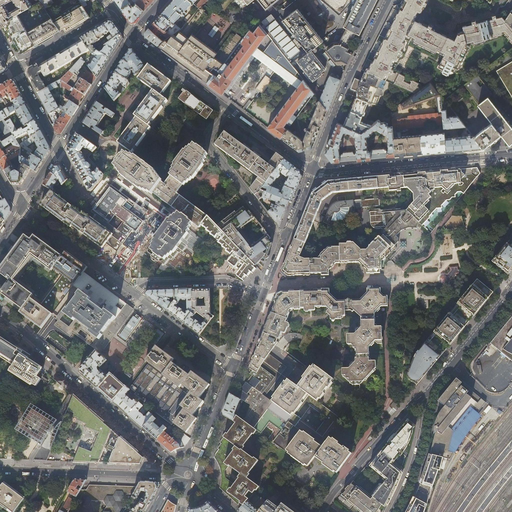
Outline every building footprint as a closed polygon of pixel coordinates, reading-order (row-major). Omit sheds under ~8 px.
[(0,0),(0,24),(2,28),(11,23),(9,19),(12,17),(18,14),(33,6),(31,3),(30,3),(27,0),(0,0)] [(45,9),(53,3),(50,0),(48,0),(42,5),(45,9)] [(115,0),(121,8),(122,9),(133,1),(132,0),(115,0)] [(132,0),(133,1),(134,2),(136,3),(144,10),(150,4),(153,0),(132,0)] [(193,4),(189,0),(173,0),(172,2),(162,13),(174,23),(177,18),(179,18),(180,17),(180,16),(181,15),(183,17),(185,15),(181,12),(183,10),(186,13),(187,12),(185,10),(186,9),(187,9),(187,8),(188,8),(188,7),(191,3),(192,4),(193,4)] [(241,0),(236,0),(235,1),(241,8),(245,5),(241,0)] [(241,0),(245,5),(246,4),(243,0),(244,0),(245,0),(258,0),(266,10),(278,0),(241,0)] [(357,0),(344,26),(347,28),(339,44),(335,44),(328,49),(323,42),(324,41),(297,8),(283,19),(297,37),(294,38),(300,45),(302,44),(309,52),(298,61),(305,71),(303,72),(310,80),(312,79),(313,80),(322,73),(321,72),(325,68),(317,58),(327,50),(336,62),(336,61),(336,62),(341,62),(341,61),(347,64),(352,54),(347,51),(356,33),(359,34),(376,0),(357,0)] [(328,0),(338,9),(346,0),(328,0)] [(422,12),(427,2),(425,0),(403,0),(403,2),(401,2),(400,5),(417,13),(419,11),(422,12)] [(131,4),(134,2),(133,1),(122,9),(126,16),(131,21),(134,21),(139,17),(144,10),(136,3),(133,6),(131,4)] [(42,5),(40,2),(37,3),(33,6),(18,14),(27,32),(52,18),(45,9),(42,5)] [(87,13),(81,4),(79,2),(60,14),(62,18),(60,19),(59,17),(54,21),(61,30),(66,27),(67,29),(71,27),(72,28),(77,25),(90,17),(87,14),(87,13)] [(377,52),(387,30),(400,5),(401,2),(395,5),(394,4),(389,15),(383,27),(378,38),(372,49),(365,62),(362,69),(365,71),(370,61),(371,61),(373,57),(374,57),(377,52)] [(195,37),(192,34),(206,15),(203,13),(208,7),(204,4),(198,8),(191,16),(187,22),(181,29),(171,35),(157,45),(162,49),(167,53),(180,63),(206,82),(209,84),(212,80),(215,75),(211,73),(214,68),(218,71),(224,63),(233,51),(243,38),(245,35),(238,30),(234,37),(231,34),(217,53),(214,50),(195,37)] [(412,35),(419,21),(417,20),(415,19),(416,16),(417,13),(400,5),(387,30),(405,39),(407,33),(412,36),(412,35)] [(195,37),(214,12),(208,7),(203,13),(206,15),(192,34),(195,37)] [(157,19),(154,21),(158,24),(165,30),(171,24),(172,26),(167,32),(171,35),(181,29),(174,23),(162,13),(157,19)] [(27,32),(18,14),(12,17),(9,19),(11,23),(2,28),(6,36),(8,39),(11,37),(13,36),(14,39),(22,53),(24,54),(31,50),(34,48),(35,45),(32,39),(27,32)] [(511,27),(506,21),(502,17),(496,18),(496,16),(495,15),(492,15),(492,17),(490,17),(490,19),(486,20),(489,36),(498,34),(503,33),(504,33),(503,32),(506,31),(510,36),(509,37),(511,40),(511,27)] [(54,21),(52,18),(27,32),(32,39),(35,45),(49,37),(61,30),(54,21)] [(489,36),(486,20),(479,21),(479,19),(476,19),(476,18),(472,19),(473,22),(463,24),(463,29),(464,34),(468,34),(469,39),(474,38),(475,40),(480,40),(485,39),(485,37),(489,36)] [(106,23),(103,25),(109,33),(110,32),(110,33),(112,35),(112,36),(108,39),(110,42),(122,34),(116,27),(113,22),(109,21),(106,23)] [(152,31),(158,24),(154,21),(149,27),(148,28),(152,31)] [(441,49),(447,35),(431,27),(432,25),(429,24),(428,25),(419,21),(412,35),(415,37),(414,39),(418,41),(419,42),(423,44),(432,48),(436,50),(438,47),(441,49)] [(167,32),(165,30),(158,24),(152,31),(148,28),(145,32),(145,36),(157,45),(171,35),(167,32)] [(252,54),(267,33),(266,31),(265,30),(261,25),(260,24),(254,32),(250,29),(245,35),(243,38),(233,51),(224,63),(218,71),(222,74),(219,78),(215,75),(212,80),(209,84),(222,94),(252,54)] [(99,27),(93,31),(99,41),(109,33),(103,25),(99,27)] [(266,31),(267,33),(268,34),(275,28),(273,25),(266,31)] [(238,30),(232,26),(214,50),(217,53),(231,34),(234,37),(238,30)] [(470,44),(467,42),(469,39),(468,34),(464,34),(463,29),(458,30),(454,38),(448,35),(447,35),(441,49),(446,51),(439,65),(444,67),(443,69),(449,73),(452,68),(456,70),(458,65),(459,66),(461,61),(465,53),(467,49),(468,48),(470,44)] [(403,50),(400,49),(405,39),(387,30),(377,52),(394,60),(398,52),(401,54),(403,50)] [(99,41),(93,31),(86,35),(80,38),(82,41),(89,50),(93,55),(97,52),(92,45),(93,44),(94,45),(99,41)] [(261,58),(272,43),(273,44),(274,43),(273,42),(274,41),(273,40),(268,34),(267,33),(252,54),(297,88),(303,79),(299,73),(297,71),(292,78),(287,74),(287,75),(286,75),(285,75),(285,74),(285,73),(283,71),(281,73),(273,67),(275,65),(272,63),(271,65),(266,61),(265,61),(264,61),(264,60),(261,58)] [(396,68),(400,60),(403,58),(407,50),(407,46),(412,36),(407,33),(405,39),(400,49),(403,50),(401,54),(398,52),(394,60),(393,62),(392,62),(391,64),(392,65),(390,68),(393,69),(393,70),(394,70),(395,69),(396,68)] [(122,35),(122,34),(110,42),(106,46),(107,47),(107,48),(106,48),(105,48),(103,51),(102,52),(100,50),(97,52),(109,59),(114,51),(122,39),(122,35)] [(44,77),(89,50),(82,41),(75,45),(59,54),(42,64),(38,66),(42,72),(44,77)] [(285,56),(281,51),(274,41),(273,42),(274,43),(273,44),(272,43),(261,58),(264,60),(266,61),(271,65),(272,63),(275,65),(273,67),(281,73),(283,71),(285,73),(287,74),(292,78),(297,71),(285,56)] [(121,64),(115,73),(128,81),(129,80),(127,79),(131,74),(131,69),(133,68),(135,71),(134,71),(135,76),(146,68),(139,58),(133,50),(129,50),(121,64)] [(109,59),(97,52),(93,55),(92,55),(93,57),(95,56),(97,57),(92,64),(88,66),(89,67),(97,78),(104,68),(109,59)] [(393,69),(390,68),(392,65),(391,64),(392,62),(393,62),(394,60),(377,52),(374,57),(373,57),(371,61),(370,61),(365,71),(386,80),(388,81),(393,70),(393,69)] [(78,72),(85,62),(84,61),(82,58),(70,71),(75,74),(78,76),(80,73),(78,72)] [(511,63),(498,72),(511,94),(511,63)] [(42,72),(38,66),(37,64),(29,69),(28,75),(32,82),(38,94),(46,90),(44,86),(45,86),(44,85),(42,82),(43,82),(42,80),(41,81),(38,75),(38,74),(42,72)] [(127,149),(128,150),(132,153),(151,128),(149,126),(168,101),(161,96),(171,82),(149,65),(138,79),(154,90),(135,116),(137,117),(118,143),(127,149)] [(82,72),(79,77),(80,78),(82,79),(92,86),(94,82),(97,78),(89,67),(85,73),(83,72),(82,72)] [(410,84),(404,82),(405,80),(396,76),(398,73),(397,72),(396,74),(393,72),(394,70),(393,70),(388,81),(415,93),(423,87),(422,85),(413,80),(410,84)] [(67,84),(75,74),(70,71),(61,80),(66,83),(67,84)] [(375,104),(381,92),(386,80),(365,71),(361,79),(361,81),(355,78),(353,83),(351,88),(357,91),(358,91),(357,97),(368,101),(375,104)] [(130,84),(128,81),(115,73),(111,80),(105,89),(114,101),(121,93),(119,92),(118,92),(116,91),(117,88),(118,89),(119,88),(118,87),(121,83),(123,84),(123,86),(126,88),(130,84)] [(273,80),(266,75),(265,75),(255,88),(256,89),(255,89),(262,94),(263,94),(273,81),(272,81),(273,80)] [(309,86),(314,93),(319,99),(319,100),(320,100),(323,104),(327,109),(328,110),(328,111),(341,80),(330,75),(322,94),(314,84),(311,84),(309,86)] [(492,123),(501,134),(506,141),(509,144),(511,142),(511,122),(500,106),(501,105),(497,99),(493,103),(488,97),(492,94),(485,84),(481,87),(477,82),(481,79),(478,75),(465,85),(479,104),(478,105),(492,123)] [(89,91),(92,86),(82,79),(75,89),(85,96),(89,91)] [(291,124),(314,93),(309,86),(303,79),(297,88),(268,128),(281,138),(288,128),(284,126),(287,121),(291,124)] [(17,86),(14,81),(10,80),(2,85),(0,86),(0,94),(3,101),(6,106),(13,102),(22,96),(17,86)] [(48,87),(48,89),(50,92),(59,87),(58,86),(59,86),(59,85),(61,84),(61,80),(48,87)] [(413,95),(439,92),(430,81),(423,87),(415,93),(413,95)] [(75,89),(67,84),(66,83),(64,86),(73,92),(69,98),(65,95),(63,97),(66,98),(79,106),(81,104),(85,96),(75,89)] [(48,89),(46,90),(38,94),(40,98),(47,109),(50,115),(55,112),(56,111),(59,109),(50,92),(48,89)] [(179,99),(207,120),(213,111),(185,90),(179,99)] [(24,100),(22,96),(13,102),(15,105),(13,106),(9,109),(8,107),(7,108),(11,115),(15,112),(27,105),(24,100)] [(364,112),(368,101),(357,97),(352,108),(345,126),(361,133),(371,126),(360,121),(363,114),(364,115),(365,112),(364,112)] [(66,98),(64,101),(65,101),(63,105),(65,106),(64,108),(60,105),(60,109),(72,117),(75,112),(79,106),(66,98)] [(242,109),(245,111),(252,102),(249,100),(242,109)] [(315,141),(328,110),(327,109),(323,104),(320,100),(316,102),(318,105),(305,138),(306,142),(308,142),(310,148),(313,148),(315,141)] [(83,123),(105,137),(108,134),(104,132),(104,131),(98,126),(106,114),(113,118),(113,117),(119,120),(121,118),(97,102),(90,112),(83,123)] [(31,113),(27,105),(15,112),(19,119),(22,118),(22,119),(21,121),(24,128),(36,121),(31,113)] [(0,121),(4,119),(11,115),(7,108),(3,110),(0,111),(0,121)] [(60,109),(59,109),(56,111),(60,114),(59,115),(61,116),(59,120),(56,116),(58,116),(57,114),(55,115),(55,114),(56,113),(55,112),(50,115),(49,115),(55,126),(54,127),(54,129),(57,134),(61,134),(66,126),(72,117),(60,109)] [(443,114),(444,127),(444,128),(465,126),(457,115),(447,117),(446,109),(442,110),(443,114)] [(391,120),(392,126),(392,129),(439,124),(439,127),(444,127),(443,114),(391,120)] [(5,122),(4,119),(0,121),(0,142),(2,142),(0,138),(0,126),(0,127),(6,136),(2,139),(3,141),(13,135),(5,122)] [(10,119),(5,122),(13,135),(18,132),(10,119)] [(335,162),(349,161),(366,159),(378,158),(395,156),(393,133),(392,129),(392,126),(388,126),(387,124),(388,123),(384,121),(383,122),(380,122),(379,120),(371,126),(361,133),(345,126),(337,123),(331,138),(325,152),(333,162),(335,162)] [(38,125),(36,121),(24,128),(18,132),(13,135),(16,139),(28,133),(31,138),(41,131),(38,125)] [(494,140),(501,134),(492,123),(486,127),(477,134),(475,136),(473,134),(473,135),(473,136),(483,148),(490,143),(491,143),(494,140)] [(301,138),(288,128),(281,138),(286,142),(299,151),(302,150),(300,144),(302,143),(301,138)] [(46,139),(41,131),(31,138),(29,139),(19,145),(21,147),(27,151),(32,154),(43,162),(47,156),(50,151),(50,147),(46,139)] [(270,178),(285,159),(280,156),(277,153),(269,164),(225,132),(215,145),(259,178),(250,189),(255,195),(261,190),(263,188),(270,178)] [(400,136),(400,133),(397,133),(397,132),(393,133),(395,156),(402,156),(409,155),(422,154),(421,145),(421,142),(420,135),(400,136)] [(78,151),(78,150),(80,150),(81,149),(82,149),(82,148),(82,147),(82,145),(82,144),(82,143),(86,143),(86,144),(85,144),(84,146),(84,148),(86,150),(88,149),(93,153),(97,148),(76,133),(72,140),(67,147),(67,152),(71,159),(84,183),(89,191),(92,189),(104,174),(95,164),(89,157),(92,154),(91,153),(87,156),(89,158),(87,159),(89,161),(90,161),(97,169),(95,172),(93,173),(90,168),(90,167),(89,166),(89,165),(88,165),(80,151),(78,151)] [(420,135),(421,142),(426,142),(426,145),(421,145),(422,154),(432,153),(446,152),(445,143),(441,143),(440,140),(445,140),(444,133),(420,135)] [(446,133),(444,133),(445,140),(445,143),(446,152),(453,151),(463,150),(462,144),(460,144),(460,137),(451,138),(451,136),(448,136),(448,138),(446,138),(446,133)] [(16,139),(13,135),(3,141),(2,142),(0,142),(0,164),(1,166),(4,172),(13,167),(9,160),(21,154),(21,147),(19,145),(18,143),(16,139)] [(462,137),(460,137),(460,144),(462,144),(463,150),(470,150),(483,148),(473,136),(465,136),(465,135),(462,135),(462,137)] [(172,172),(186,182),(187,183),(189,180),(190,181),(192,178),(193,179),(204,164),(203,164),(205,161),(204,160),(206,157),(205,157),(208,154),(204,151),(205,150),(198,145),(197,146),(194,143),(191,146),(188,148),(187,148),(185,151),(184,150),(174,164),(175,165),(172,168),(173,169),(171,171),(172,172)] [(23,157),(27,151),(21,147),(21,154),(20,162),(21,162),(31,169),(36,172),(40,166),(43,162),(32,154),(29,158),(30,161),(29,161),(29,160),(23,157)] [(150,197),(161,181),(162,180),(159,178),(160,177),(157,175),(158,174),(155,172),(156,171),(132,153),(128,150),(126,153),(125,152),(122,156),(121,155),(116,162),(117,162),(112,169),(150,197)] [(290,163),(285,159),(270,178),(275,181),(280,175),(281,171),(282,171),(282,174),(285,176),(283,178),(285,179),(287,177),(295,167),(290,163)] [(21,162),(20,162),(16,164),(18,166),(16,169),(15,169),(13,167),(4,172),(11,184),(21,184),(25,178),(31,169),(21,162)] [(56,176),(57,179),(58,179),(59,179),(60,180),(60,181),(60,182),(59,183),(61,187),(68,179),(64,172),(60,165),(56,164),(53,169),(51,173),(56,176)] [(298,169),(295,167),(287,177),(289,178),(288,180),(287,180),(286,181),(285,181),(284,182),(286,183),(284,187),(296,192),(300,182),(302,177),(301,171),(298,169)] [(389,187),(389,191),(397,190),(397,191),(401,191),(401,187),(408,186),(416,194),(416,199),(406,210),(422,225),(430,218),(429,216),(432,213),(437,208),(442,208),(442,205),(447,200),(449,200),(452,196),(455,196),(455,194),(458,191),(461,191),(463,193),(464,192),(473,181),(480,173),(477,168),(466,169),(446,170),(425,172),(406,174),(385,176),(377,177),(378,188),(389,187)] [(186,182),(172,172),(170,175),(171,176),(165,184),(161,181),(150,197),(172,214),(175,210),(179,212),(192,222),(199,227),(202,224),(208,216),(177,193),(183,185),(184,185),(186,182)] [(58,181),(57,179),(56,176),(51,173),(47,179),(43,185),(50,190),(56,193),(58,191),(53,187),(54,184),(55,185),(57,184),(60,189),(61,187),(59,183),(58,181)] [(378,188),(377,177),(367,178),(342,180),(328,181),(322,186),(312,193),(309,201),(298,229),(294,239),(305,243),(322,200),(328,196),(333,193),(378,188)] [(271,186),(275,181),(270,178),(263,188),(268,190),(267,193),(289,202),(292,203),(294,197),(296,192),(284,187),(282,193),(280,192),(280,191),(280,190),(271,186)] [(95,213),(91,220),(112,235),(107,243),(115,249),(116,250),(117,250),(118,250),(118,249),(122,244),(148,210),(144,208),(143,209),(112,186),(111,186),(111,187),(110,187),(92,211),(95,213)] [(112,235),(91,220),(51,190),(45,199),(42,203),(84,235),(86,233),(104,246),(107,243),(112,235)] [(267,193),(261,190),(255,195),(259,200),(262,198),(264,198),(267,199),(275,202),(277,204),(275,209),(274,209),(273,209),(270,211),(268,212),(273,218),(279,226),(286,209),(289,202),(267,193)] [(379,206),(379,199),(379,198),(361,200),(362,207),(379,206)] [(6,199),(3,200),(0,202),(0,217),(5,221),(6,219),(11,212),(11,208),(7,202),(6,199)] [(325,207),(322,213),(326,215),(324,222),(330,225),(334,227),(340,226),(343,226),(347,223),(352,218),(354,214),(354,209),(354,206),(353,200),(346,201),(339,201),(339,202),(338,202),(334,204),(332,205),(329,209),(325,207)] [(362,207),(361,200),(353,200),(354,206),(354,209),(362,208),(362,207)] [(253,220),(255,217),(252,213),(250,210),(248,212),(244,207),(237,212),(224,222),(223,221),(217,225),(256,265),(263,259),(265,261),(266,260),(269,253),(273,244),(273,243),(272,243),(271,244),(269,241),(272,238),(268,234),(266,236),(249,249),(246,246),(247,245),(244,242),(243,243),(241,240),(242,239),(240,236),(239,237),(236,233),(253,220)] [(422,225),(406,210),(401,210),(401,208),(381,210),(381,211),(369,212),(370,222),(371,224),(371,225),(372,226),(373,227),(376,229),(378,229),(381,228),(382,229),(382,230),(382,232),(382,233),(382,234),(383,234),(383,235),(384,235),(394,244),(396,241),(396,238),(394,236),(401,229),(408,226),(418,227),(421,229),(422,225)] [(224,222),(237,212),(236,211),(223,221),(224,222)] [(172,216),(163,228),(155,239),(146,251),(151,254),(165,265),(170,259),(171,260),(171,259),(172,260),(174,258),(175,258),(179,252),(176,250),(178,247),(184,251),(188,246),(188,245),(190,243),(188,242),(188,241),(187,241),(192,235),(188,232),(190,230),(188,228),(192,222),(179,212),(175,217),(172,216)] [(217,225),(208,216),(202,224),(204,225),(203,226),(208,229),(207,230),(212,234),(211,235),(215,238),(217,235),(221,238),(218,243),(222,247),(226,251),(226,252),(230,255),(232,253),(234,254),(227,263),(234,268),(238,263),(243,267),(236,276),(242,280),(245,276),(247,277),(250,273),(251,274),(255,268),(256,265),(217,225)] [(62,256),(34,235),(31,239),(25,234),(21,239),(13,250),(2,265),(0,267),(0,273),(1,274),(3,276),(2,278),(8,282),(6,285),(1,292),(22,308),(31,297),(33,294),(14,279),(32,256),(51,270),(53,267),(62,256)] [(385,258),(390,252),(390,253),(391,252),(391,253),(394,250),(394,251),(396,249),(396,247),(393,244),(383,235),(381,238),(381,237),(381,238),(379,236),(366,250),(361,250),(353,242),(347,243),(347,244),(339,244),(339,247),(328,247),(317,259),(305,260),(299,257),(305,243),(294,239),(293,242),(291,246),(289,253),(286,260),(283,267),(282,270),(282,271),(287,276),(296,276),(310,275),(310,274),(312,274),(321,274),(321,275),(324,275),(328,275),(328,271),(336,263),(349,263),(359,262),(367,270),(367,274),(371,274),(379,273),(379,270),(381,270),(381,259),(383,257),(385,258)] [(394,244),(384,235),(383,235),(393,244),(394,244)] [(511,270),(511,269),(511,248),(509,246),(506,249),(505,248),(496,259),(497,260),(495,263),(507,273),(510,269),(511,270)] [(62,256),(53,267),(63,274),(75,283),(84,272),(87,267),(72,255),(66,251),(62,256)] [(457,266),(449,267),(450,270),(448,273),(445,273),(445,275),(447,277),(447,280),(445,282),(445,284),(450,284),(450,281),(456,274),(459,274),(457,266)] [(86,273),(84,272),(75,283),(73,285),(75,287),(78,288),(57,316),(56,315),(54,314),(52,313),(51,315),(52,316),(56,319),(58,320),(54,325),(70,336),(73,332),(94,347),(127,303),(116,295),(108,290),(100,283),(89,276),(86,273)] [(52,313),(73,285),(75,283),(63,274),(40,304),(31,297),(22,308),(20,312),(41,328),(51,315),(52,313)] [(477,279),(473,285),(489,298),(493,292),(477,279)] [(484,303),(489,298),(473,285),(458,302),(463,306),(473,314),(474,315),(484,303)] [(193,302),(192,289),(183,289),(175,290),(175,298),(175,301),(179,303),(181,300),(182,300),(183,301),(185,301),(186,300),(187,300),(187,309),(188,310),(191,312),(193,310),(193,302)] [(210,302),(210,289),(200,289),(192,289),(193,302),(197,302),(197,300),(198,299),(199,299),(199,300),(200,300),(201,300),(201,302),(203,302),(203,300),(204,300),(204,299),(205,299),(206,300),(206,302),(210,302)] [(337,301),(329,294),(329,290),(318,290),(302,291),(299,291),(299,292),(291,293),(283,293),(277,296),(276,299),(275,303),(273,307),(272,309),(273,310),(272,313),(271,313),(270,315),(268,319),(268,321),(269,322),(267,326),(266,325),(264,330),(263,334),(266,335),(277,342),(281,334),(283,335),(284,334),(288,325),(285,324),(288,315),(287,314),(288,312),(290,310),(292,310),(292,311),(299,311),(299,310),(302,310),(303,312),(314,312),(314,311),(314,308),(325,308),(328,311),(326,313),(329,317),(330,320),(341,320),(341,317),(345,317),(345,311),(353,311),(360,318),(361,328),(354,335),(347,335),(348,345),(351,345),(355,348),(355,362),(349,369),(342,369),(342,376),(353,385),(360,385),(376,368),(376,361),(369,361),(369,348),(374,341),(377,344),(382,344),(381,327),(374,327),(374,314),(381,307),(387,306),(387,296),(383,296),(380,293),(380,289),(377,289),(369,289),(367,289),(367,292),(366,293),(359,300),(355,301),(341,301),(337,301)] [(175,298),(175,290),(163,290),(149,290),(145,294),(157,302),(168,310),(173,304),(168,300),(169,298),(175,298)] [(186,312),(177,306),(179,303),(175,301),(174,302),(173,304),(168,310),(176,316),(184,322),(191,312),(188,310),(186,312)] [(211,313),(210,302),(206,302),(206,308),(198,308),(197,302),(193,302),(193,310),(191,312),(195,315),(197,312),(206,319),(204,321),(208,324),(212,318),(208,315),(208,314),(211,313)] [(473,314),(463,306),(460,304),(458,302),(454,307),(449,314),(450,315),(453,318),(454,317),(465,326),(470,320),(472,318),(474,315),(473,314)] [(202,324),(193,317),(195,315),(191,312),(184,322),(192,328),(200,334),(208,324),(204,321),(202,324)] [(436,333),(450,315),(449,314),(435,331),(436,333)] [(460,333),(465,326),(454,317),(453,318),(450,315),(436,333),(437,333),(449,343),(458,332),(460,333)] [(511,316),(490,343),(511,361),(511,316)] [(431,341),(437,333),(436,333),(435,331),(428,339),(431,341)] [(458,334),(460,333),(458,332),(449,343),(450,344),(458,334)] [(449,343),(437,333),(431,341),(444,352),(447,348),(450,344),(449,343)] [(259,342),(255,353),(265,359),(269,353),(271,352),(277,342),(263,334),(259,342)] [(24,351),(0,335),(0,355),(14,365),(13,367),(12,368),(11,370),(33,384),(35,382),(35,383),(38,385),(42,379),(39,377),(38,377),(41,371),(42,371),(42,370),(43,368),(22,354),(23,353),(24,351)] [(431,341),(428,339),(425,343),(426,344),(434,350),(435,350),(436,350),(442,355),(444,352),(431,341)] [(416,356),(426,344),(425,343),(415,355),(411,364),(416,356)] [(433,365),(442,355),(436,350),(435,350),(434,350),(426,344),(416,356),(411,364),(408,373),(407,375),(408,376),(408,378),(409,379),(413,383),(416,386),(417,384),(416,383),(429,368),(430,368),(433,365)] [(189,374),(172,362),(174,359),(156,346),(146,361),(148,363),(163,373),(162,375),(180,387),(182,384),(191,391),(180,405),(184,408),(173,422),(186,432),(197,418),(193,415),(204,401),(200,397),(210,384),(192,371),(189,374)] [(100,367),(107,360),(95,350),(80,367),(80,371),(89,379),(98,387),(108,376),(101,369),(99,371),(98,370),(98,367),(99,366),(100,367)] [(301,401),(307,393),(317,400),(319,398),(320,399),(324,393),(323,392),(327,387),(328,388),(332,382),(331,381),(333,379),(314,364),(312,367),(311,366),(303,377),(304,378),(298,386),(288,379),(286,381),(285,381),(270,400),(265,396),(262,394),(284,364),(269,353),(265,359),(257,372),(252,369),(251,371),(250,373),(252,374),(250,376),(252,378),(248,383),(246,382),(241,389),(243,391),(238,397),(243,400),(249,404),(246,414),(243,419),(256,429),(261,433),(269,422),(281,431),(273,442),(295,458),(304,465),(305,464),(307,466),(315,456),(323,462),(322,463),(333,471),(334,470),(337,472),(351,453),(348,451),(349,450),(344,446),(343,447),(338,443),(338,442),(333,438),(332,439),(329,437),(322,446),(317,443),(314,440),(315,439),(304,431),(303,432),(295,426),(299,420),(301,418),(294,413),(302,402),(301,401)] [(257,372),(265,359),(255,353),(252,360),(249,367),(252,369),(257,372)] [(191,391),(182,384),(180,387),(162,375),(163,373),(148,363),(130,388),(135,392),(134,394),(153,408),(152,410),(172,424),(173,422),(184,408),(180,405),(191,391)] [(265,396),(287,366),(284,364),(262,394),(265,396)] [(422,378),(430,368),(429,368),(416,383),(417,384),(422,378)] [(125,387),(110,374),(108,376),(98,387),(106,394),(113,400),(125,387)] [(452,436),(473,410),(477,413),(486,402),(463,384),(462,385),(461,384),(462,383),(456,378),(454,382),(448,389),(438,401),(439,402),(439,401),(445,406),(444,407),(443,408),(442,409),(442,410),(441,412),(440,413),(430,454),(443,457),(446,451),(452,436)] [(133,400),(125,394),(127,392),(130,389),(129,389),(126,386),(125,387),(113,400),(121,407),(128,414),(138,402),(134,399),(133,400)] [(234,413),(240,400),(242,402),(243,400),(238,397),(237,397),(230,393),(226,402),(223,411),(224,414),(229,418),(234,420),(234,419),(237,415),(234,413)] [(337,416),(317,400),(307,393),(301,401),(302,402),(294,413),(301,418),(311,405),(326,417),(315,432),(299,420),(295,426),(303,432),(304,431),(315,439),(314,440),(317,443),(337,416)] [(79,399),(74,395),(68,410),(75,413),(74,416),(80,418),(79,420),(88,424),(87,427),(99,432),(92,450),(81,447),(76,462),(78,462),(91,462),(99,463),(106,463),(111,450),(117,453),(112,463),(121,464),(129,464),(135,464),(138,452),(135,449),(120,436),(107,425),(92,411),(79,399)] [(143,414),(147,409),(139,401),(138,402),(128,414),(132,417),(138,423),(143,427),(153,415),(154,415),(150,411),(149,412),(148,411),(146,413),(147,414),(145,416),(143,415),(143,414)] [(35,408),(23,428),(42,440),(48,431),(55,421),(35,408)] [(157,439),(164,430),(167,427),(169,430),(170,429),(167,427),(164,424),(161,427),(154,422),(157,418),(153,415),(143,427),(148,431),(157,439)] [(221,475),(221,478),(221,481),(220,485),(219,487),(223,491),(234,500),(238,504),(240,501),(244,504),(248,498),(245,496),(249,490),(252,493),(258,485),(246,476),(258,461),(241,449),(256,429),(243,419),(237,415),(234,419),(236,421),(230,430),(228,428),(222,436),(224,437),(220,442),(221,443),(217,448),(219,449),(215,454),(215,455),(214,457),(215,458),(217,460),(218,461),(219,463),(219,465),(220,467),(220,468),(221,470),(221,473),(221,475)] [(399,455),(406,446),(407,447),(409,442),(411,437),(412,434),(410,432),(416,426),(408,419),(404,423),(397,431),(398,431),(397,432),(397,433),(396,434),(396,435),(396,436),(396,437),(390,444),(384,452),(393,460),(395,461),(400,455),(399,455)] [(51,451),(65,420),(60,424),(55,430),(51,437),(50,444),(51,451)] [(174,432),(171,436),(164,430),(157,439),(164,445),(171,451),(175,449),(176,449),(180,447),(182,447),(184,446),(182,440),(179,437),(174,432)] [(390,444),(396,437),(396,436),(394,434),(388,442),(390,444)] [(403,470),(392,461),(393,460),(384,452),(382,450),(369,466),(387,480),(382,485),(381,484),(374,493),(375,494),(373,497),(385,507),(395,487),(392,485),(397,479),(399,480),(403,470)] [(450,459),(454,453),(446,451),(443,457),(446,458),(450,459)] [(423,511),(426,506),(431,494),(434,484),(437,474),(438,470),(440,470),(441,465),(443,457),(430,454),(429,457),(428,461),(427,465),(426,468),(425,472),(423,471),(422,474),(421,478),(422,479),(422,480),(421,484),(419,487),(418,491),(416,494),(415,498),(413,501),(411,505),(410,508),(407,511),(423,511)] [(397,488),(398,484),(400,479),(402,475),(403,471),(403,470),(399,480),(397,479),(392,485),(395,487),(385,507),(387,504),(388,505),(389,504),(391,500),(393,496),(394,494),(395,492),(397,488)] [(300,481),(306,485),(309,480),(303,477),(300,481)] [(76,497),(81,490),(84,484),(85,482),(86,480),(78,479),(75,479),(72,484),(67,492),(76,497)] [(373,497),(353,481),(349,486),(351,483),(356,487),(357,486),(372,498),(373,497)] [(133,495),(133,496),(138,498),(141,492),(145,492),(146,492),(144,496),(142,495),(141,498),(142,498),(141,500),(149,505),(152,499),(160,484),(159,482),(150,482),(140,482),(138,487),(133,495)] [(0,487),(0,502),(12,511),(13,511),(24,498),(3,483),(0,487)] [(385,507),(373,497),(372,498),(357,486),(356,487),(351,483),(349,486),(345,489),(346,490),(342,495),(348,500),(361,511),(362,511),(383,511),(386,508),(385,507)] [(122,503),(126,495),(132,494),(132,495),(133,495),(138,487),(131,486),(107,485),(88,485),(86,485),(86,490),(81,490),(76,497),(75,500),(78,501),(82,505),(89,505),(93,500),(103,500),(107,506),(102,511),(123,511),(126,508),(124,508),(122,503)] [(256,511),(258,510),(266,501),(261,497),(254,505),(249,501),(255,494),(253,493),(248,498),(244,504),(241,507),(238,510),(239,511),(256,511)] [(128,504),(133,496),(133,495),(132,495),(132,494),(126,495),(122,503),(124,508),(126,508),(128,504)] [(149,505),(141,500),(138,498),(133,496),(128,504),(133,507),(132,509),(133,510),(136,511),(140,505),(147,508),(149,505)] [(63,507),(69,511),(75,500),(69,497),(63,507)] [(294,511),(282,503),(279,507),(273,503),(268,499),(266,501),(258,510),(261,511),(294,511)] [(172,503),(170,501),(168,500),(161,511),(174,511),(176,505),(175,504),(173,503),(172,503)] [(361,511),(348,500),(347,501),(360,511),(361,511)] [(207,503),(205,504),(202,506),(201,506),(200,507),(198,507),(195,508),(192,508),(188,508),(188,510),(188,511),(216,511),(218,510),(212,505),(209,502),(207,503)]
